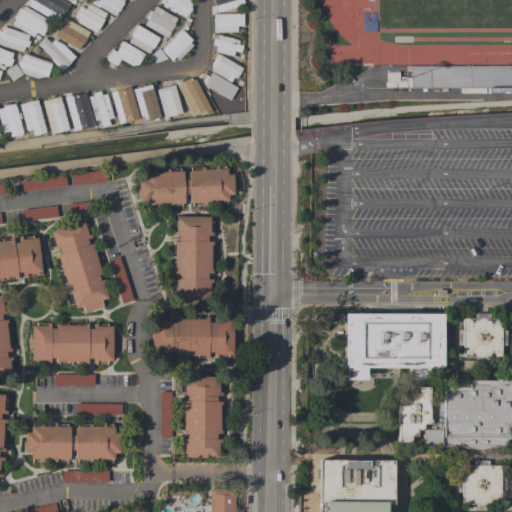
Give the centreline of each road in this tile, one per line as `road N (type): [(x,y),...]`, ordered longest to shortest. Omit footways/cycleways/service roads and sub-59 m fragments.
road 1 (residential): [(0,93),(196,66),(203,57),(202,0)]
road 2 (secondary): [(268,511),(269,293)]
road 3 (secondary): [(270,186),(271,0)]
